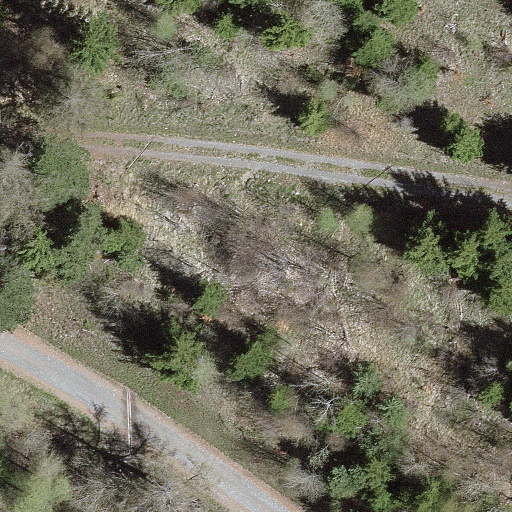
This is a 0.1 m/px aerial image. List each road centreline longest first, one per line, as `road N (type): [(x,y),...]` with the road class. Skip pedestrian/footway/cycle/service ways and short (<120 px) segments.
road 1 (track): [(0,138),(245,159),(511,196)]
road 2 (track): [(0,352),(262,511)]
